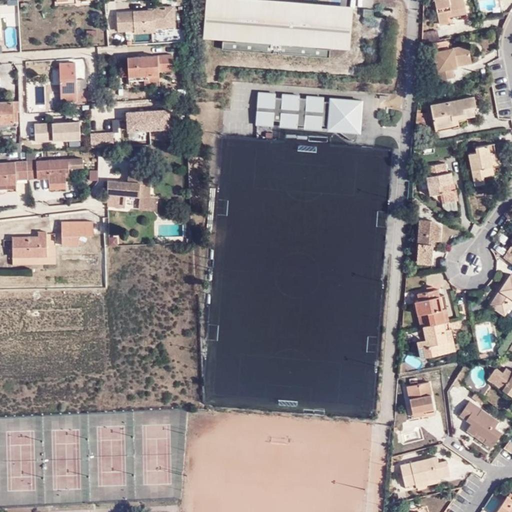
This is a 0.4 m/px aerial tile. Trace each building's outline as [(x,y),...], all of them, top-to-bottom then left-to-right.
[(350,50),(353,8),(245,0),(204,0),(202,39),(221,41),(221,48),(330,56),(331,49),(350,50)] [(437,0),(441,20),(451,19),(449,10),(468,6),(466,0),(437,0)] [(162,23),(171,22),(170,7),(151,8),(151,10),(151,13),(145,13),(145,11),(114,12),(115,30),(131,30),(132,32),(153,31),(153,27),(162,27),(162,23)] [(437,27),(423,30),(422,41),(439,37),(437,27)] [(436,48),(442,76),(457,73),(455,64),(459,63),(458,58),(473,56),(471,42),(452,45),(450,37),(435,40),(436,48)] [(125,76),(143,75),(155,74),(155,71),(168,70),(167,55),(124,58),(125,76)] [(76,90),(75,77),(74,61),(58,62),(60,91),(76,90)] [(84,77),(75,77),(76,90),(84,89),(84,77)] [(77,99),(76,90),(60,91),(61,100),(77,99)] [(360,132),(363,98),(332,96),(332,99),(325,99),(325,95),(307,94),(307,96),(300,96),(300,93),(283,92),(283,96),(276,95),(276,92),(259,90),(256,124),(274,126),(274,118),(281,118),(280,126),(298,127),(298,123),(305,123),(305,128),(322,129),(323,123),(330,123),(329,130),(360,132)] [(477,93),(433,101),(438,128),(457,125),(456,122),(462,121),(461,116),(478,113),(476,106),(479,105),(477,93)] [(19,112),(18,101),(0,101),(0,122),(17,122),(16,112),(19,112)] [(126,128),(170,125),(168,103),(124,106),(126,128)] [(426,112),(418,111),(417,125),(425,126),(426,112)] [(78,119),(34,121),(35,139),(79,136),(78,119)] [(89,130),(90,144),(113,143),(112,128),(89,130)] [(21,150),(20,141),(12,142),(12,151),(21,150)] [(479,150),(471,151),(477,184),(488,182),(486,174),(496,172),(495,163),(500,162),(496,141),(478,145),(479,150)] [(67,158),(24,161),(24,162),(26,177),(47,176),(47,181),(64,180),(64,175),(64,169),(68,169),(67,158)] [(448,160),(429,164),(434,192),(446,200),(460,197),(457,185),(454,185),(452,179),(454,178),(452,168),(450,169),(448,160)] [(25,178),(24,162),(0,162),(0,183),(13,184),(13,179),(25,178)] [(128,170),(127,181),(139,181),(139,194),(148,196),(151,172),(128,170)] [(0,187),(25,187),(25,178),(13,179),(13,184),(0,183),(0,187)] [(117,192),(139,194),(139,181),(127,181),(107,180),(106,191),(117,192)] [(117,202),(117,192),(106,191),(106,201),(117,202)] [(421,197),(413,191),(412,207),(420,207),(421,197)] [(433,234),(440,235),(441,222),(432,216),(422,223),(419,263),(431,260),(433,234)] [(91,220),(61,220),(61,244),(77,243),(77,233),(91,233),(91,220)] [(37,235),(26,236),(27,238),(11,239),(11,255),(46,255),(46,230),(37,230),(37,235)] [(504,252),(505,245),(496,243),(494,250),(504,252)] [(511,276),(510,275),(491,302),(505,312),(511,302),(511,301),(510,300),(511,297),(511,276)] [(416,300),(422,325),(424,325),(446,320),(443,309),(449,307),(446,294),(440,295),(439,288),(420,292),(421,299),(416,300)] [(446,320),(424,325),(426,338),(418,340),(422,356),(451,350),(446,330),(451,329),(449,319),(446,320)] [(452,329),(451,329),(446,330),(451,350),(456,349),(452,329)] [(488,375),(511,392),(511,368),(507,365),(504,369),(497,364),(488,375)] [(469,372),(463,367),(457,376),(453,382),(458,385),(461,380),(462,380),(469,372)] [(420,382),(412,383),(409,384),(414,410),(426,408),(427,413),(428,414),(436,413),(430,380),(420,382)] [(476,391),(473,396),(481,402),(485,397),(476,391)] [(487,436),(494,441),(502,431),(495,425),(499,419),(469,399),(460,412),(471,420),(466,428),(474,433),(477,429),(480,431),(487,436)] [(491,445),(494,441),(487,436),(484,440),(491,445)] [(439,452),(403,460),(408,481),(452,471),(448,457),(441,458),(439,452)] [(511,511),(511,492),(510,495),(506,492),(495,509),(493,511),(511,511)]
